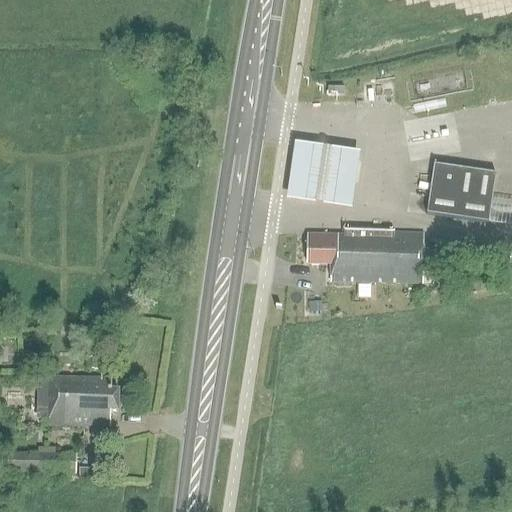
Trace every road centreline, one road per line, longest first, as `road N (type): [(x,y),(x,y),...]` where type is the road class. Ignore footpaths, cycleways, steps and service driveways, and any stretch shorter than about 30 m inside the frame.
road 1 (primary): [(200,511),(278,0)]
road 2 (primary): [(253,0),(180,511)]
